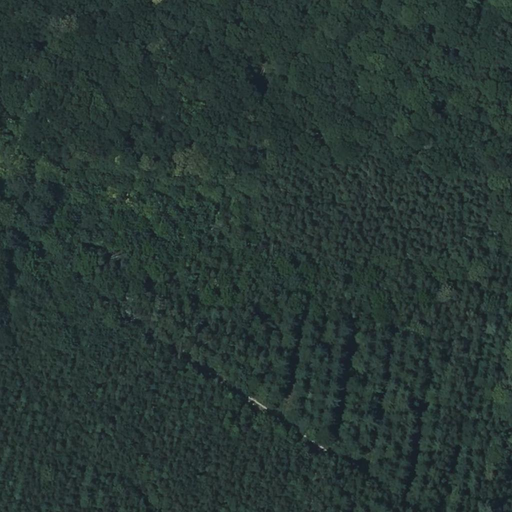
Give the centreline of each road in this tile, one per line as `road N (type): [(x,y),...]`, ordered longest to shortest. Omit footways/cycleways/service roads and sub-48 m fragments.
road 1 (track): [(410,511),(0,225)]
road 2 (track): [(0,258),(17,370),(70,444),(141,511)]
